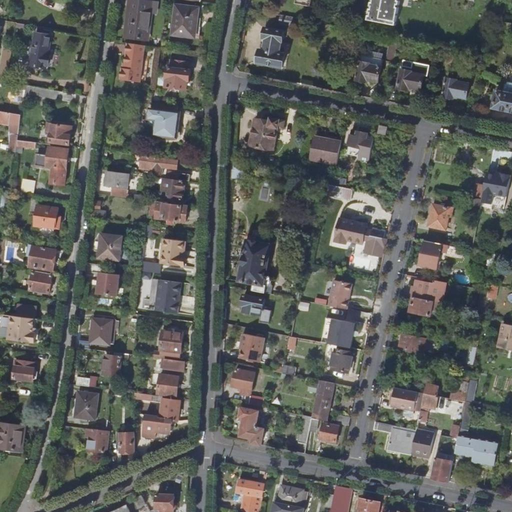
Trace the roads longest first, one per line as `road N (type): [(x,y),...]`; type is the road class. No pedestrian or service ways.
road 1 (residential): [(108,0),(62,364),(23,511)]
road 2 (residential): [(204,447),(220,81)]
road 3 (residential): [(425,122),(351,476)]
road 4 (residential): [(220,81),(425,122)]
road 5 (residential): [(511,507),(351,476)]
road 6 (residential): [(204,447),(57,511)]
road 7 (residential): [(351,476),(204,447)]
